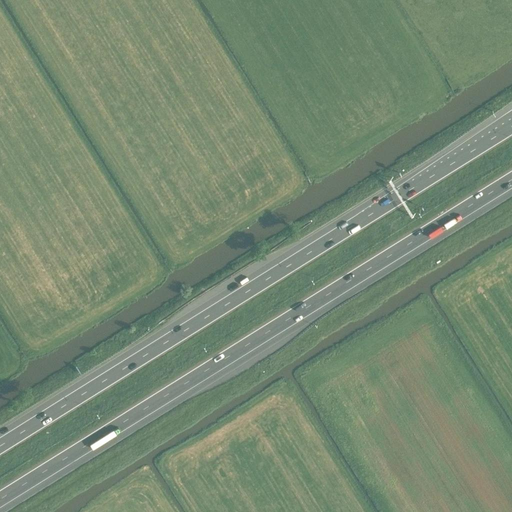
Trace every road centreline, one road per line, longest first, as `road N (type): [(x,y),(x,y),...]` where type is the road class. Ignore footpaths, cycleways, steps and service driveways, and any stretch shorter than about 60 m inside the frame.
road 1 (motorway): [(511,125),(0,446)]
road 2 (motorway): [(0,504),(511,184)]
